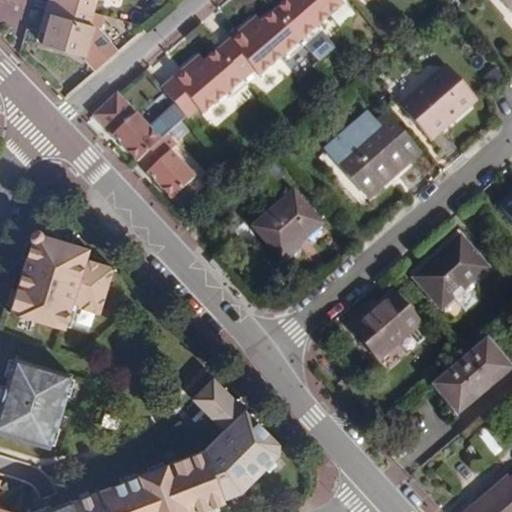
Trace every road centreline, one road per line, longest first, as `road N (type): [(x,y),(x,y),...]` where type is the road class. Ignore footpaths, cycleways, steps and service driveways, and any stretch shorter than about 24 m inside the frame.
road 1 (residential): [(266,355),(511,137)]
road 2 (residential): [(266,355),(50,125)]
road 3 (residential): [(201,0),(50,125)]
road 4 (residential): [(378,486),(266,355)]
